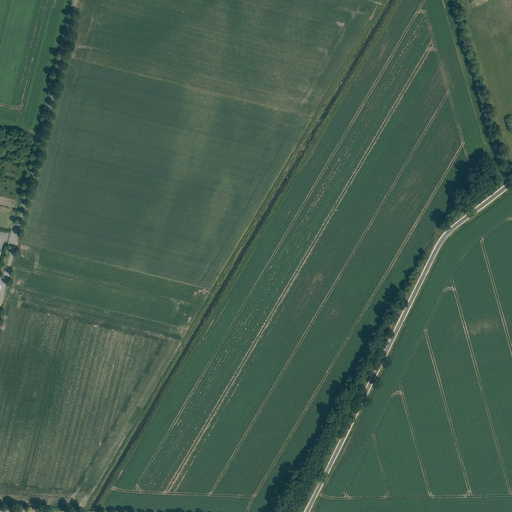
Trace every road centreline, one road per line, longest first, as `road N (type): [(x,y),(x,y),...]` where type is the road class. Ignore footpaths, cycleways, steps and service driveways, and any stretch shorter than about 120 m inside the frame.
road 1 (tertiary): [(306,511),(443,237),(511,182)]
road 2 (unclassified): [(0,298),(75,0)]
